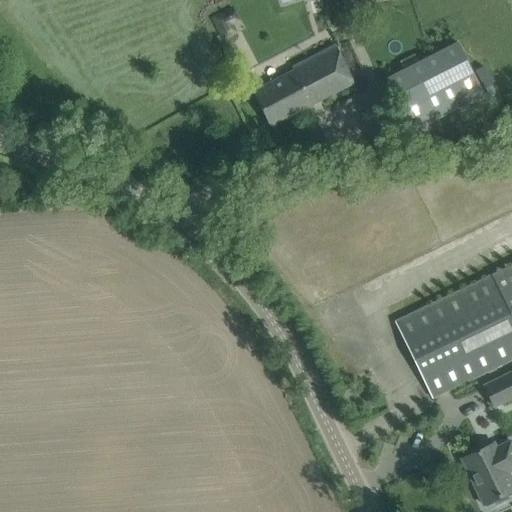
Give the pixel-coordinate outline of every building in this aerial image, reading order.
[(457,41),(385,78),(414,133),(485,97),(457,41)] [(356,85),(343,59),(337,45),(292,67),(294,72),(253,91),(270,126),(356,85)] [(511,264),(500,270),(395,321),(432,398),(511,358),(511,264)] [(511,372),(484,385),(493,405),(511,396),(511,372)] [(506,493),(511,490),(511,480),(508,471),(511,469),(511,443),(510,440),(496,447),(494,443),(461,459),(470,477),(471,477),(475,484),(474,484),(483,504),(493,499),(495,504),(508,498),(506,493)]
